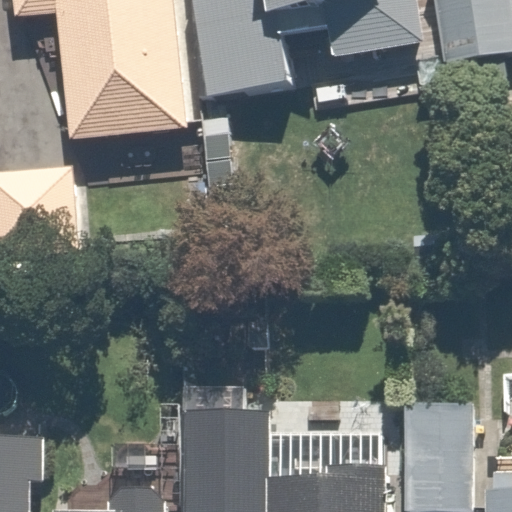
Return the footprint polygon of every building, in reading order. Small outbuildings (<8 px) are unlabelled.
[(197,0),(24,0),(27,30),(75,25),(86,154),(210,143),(197,0)] [(212,0),(227,112),(315,101),(309,54),(349,49),(352,77),(445,66),(437,0),(212,0)] [(511,0),(449,0),(462,82),(511,73),(511,0)] [(101,165),(0,176),(0,260),(111,248),(101,165)] [(494,511),(497,412),(424,410),(420,511),(494,511)] [(404,511),(404,488),(289,491),(288,425),(203,427),(205,511),(404,511)] [(50,511),(53,453),(0,450),(0,511),(50,511)]
